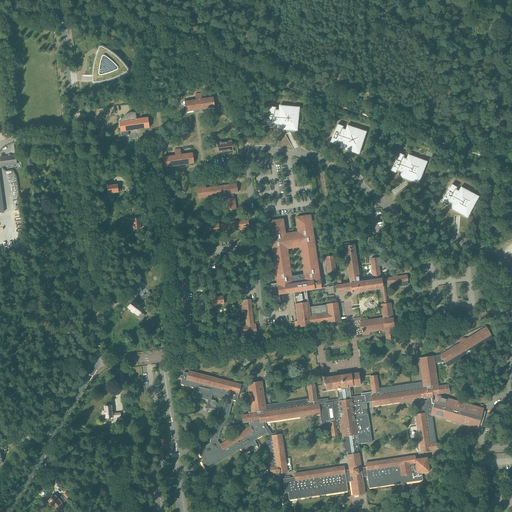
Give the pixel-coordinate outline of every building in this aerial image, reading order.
[(128,70),(127,69),(126,67),(123,64),(119,60),(117,57),(113,54),(108,51),(103,47),(102,47),(101,47),(100,47),(99,48),(98,50),(97,54),(95,60),(94,63),(94,66),(93,69),(93,72),(93,75),(93,81),(93,82),(93,83),(94,83),(95,83),(99,83),(106,81),(109,80),(113,79),(118,77),(121,75),(127,72),(128,71),(128,70)] [(195,94),(196,100),(185,102),(187,112),(215,108),(213,97),(202,99),(201,93),(195,94)] [(277,125),(278,125),(278,129),(296,131),(299,108),(280,107),(280,111),(275,110),(276,108),(270,106),(270,107),(266,126),(272,127),(273,125),(274,125),(274,126),(277,126),(277,125)] [(130,114),(131,120),(119,122),(121,132),(150,128),(148,117),(137,119),(136,113),(130,114)] [(340,144),(342,144),(341,148),(358,154),(365,133),(348,127),(346,131),(342,129),(343,127),(344,127),(338,125),(330,143),(336,146),(336,145),(337,143),(337,144),(340,145),(340,144)] [(231,141),(217,143),(219,154),(233,152),(231,141)] [(174,150),(175,156),(164,157),(166,168),(194,163),(192,153),(181,155),(180,149),(174,150)] [(400,173),(402,173),(400,177),(418,184),(426,163),(408,156),(407,160),(403,158),(404,156),(399,153),(398,154),(399,154),(390,171),(395,174),(396,174),(395,174),(397,172),(397,173),(400,174),(400,173)] [(16,155),(0,157),(2,166),(17,164),(16,155)] [(110,186),(110,181),(106,182),(108,194),(119,192),(118,185),(110,186)] [(224,199),(226,207),(228,207),(228,211),(236,210),(235,198),(233,198),(233,196),(232,196),(231,193),(237,193),(236,184),(206,188),(205,186),(197,187),(199,198),(229,194),(229,196),(228,196),(228,199),(224,199)] [(451,204),(452,205),(450,209),(466,218),(477,198),(461,189),(459,192),(455,190),(456,189),(457,189),(457,188),(452,185),(451,185),(441,201),(440,202),(446,205),(447,203),(448,203),(447,204),(450,205),(451,204)] [(295,218),(297,233),(285,234),(283,220),(268,222),(277,284),(270,285),(273,303),(280,302),(279,295),(294,292),(321,288),(320,280),(310,215),(295,218)] [(141,225),(140,218),(132,219),(133,230),(141,229),(141,228),(146,228),(146,224),(141,225)] [(219,225),(219,224),(203,226),(204,234),(220,232),(220,233),(228,232),(227,231),(239,229),(240,231),(249,230),(248,220),(226,223),(226,224),(219,225)] [(336,286),(337,292),(349,291),(349,293),(381,289),(382,288),(385,288),(385,284),(394,283),(395,287),(408,286),(407,276),(381,279),(378,258),(370,259),(373,280),(357,283),(356,278),(360,277),(355,245),(344,246),(350,284),(336,286)] [(333,257),(326,258),(328,273),(335,272),(333,257)] [(382,330),(382,331),(385,331),(386,339),(395,338),(395,335),(394,328),(393,318),(391,303),(388,304),(385,288),(382,288),(384,304),(381,305),(383,318),(367,321),(367,319),(360,319),(362,335),(369,334),(369,332),(382,330)] [(294,292),(298,322),(295,322),(296,328),(311,325),(311,324),(329,322),(329,323),(340,321),(337,303),(327,305),(309,308),(306,291),(294,292)] [(224,304),(223,297),(213,298),(214,305),(224,304)] [(138,305),(133,301),(127,308),(142,319),(145,315),(142,312),(149,303),(145,300),(142,303),(140,302),(138,305)] [(246,325),(240,325),(241,328),(241,335),(256,334),(256,328),(255,324),(253,324),(251,300),(242,301),(242,307),(244,307),(245,318),(246,325)] [(444,361),(445,363),(445,362),(447,366),(492,339),(490,335),(486,327),(466,340),(465,338),(464,338),(460,340),(459,341),(460,343),(440,356),(444,361)] [(420,404),(417,414),(415,415),(421,453),(431,451),(430,450),(437,449),(436,443),(432,417),(431,417),(431,416),(478,429),(479,427),(481,427),(486,412),(483,412),(484,409),(436,395),(435,401),(433,400),(433,395),(434,395),(449,392),(448,385),(438,387),(434,363),(444,361),(440,356),(434,356),(419,359),(423,382),(378,389),(376,376),(370,377),(372,392),(371,392),(372,401),(372,406),(428,398),(428,400),(423,401),(422,404),(420,404)] [(215,422),(213,424),(212,428),(211,429),(213,431),(209,444),(197,451),(203,460),(201,462),(206,470),(240,449),(243,454),(257,446),(254,441),(268,432),(270,431),(266,425),(265,422),(264,422),(262,419),(258,421),(249,423),(250,426),(243,431),(239,425),(236,426),(228,425),(227,422),(232,400),(237,401),(238,394),(239,394),(239,392),(241,385),(188,371),(188,373),(183,372),(183,376),(181,375),(180,378),(182,379),(180,384),(194,388),(192,396),(208,400),(206,405),(205,404),(204,408),(208,410),(209,408),(218,411),(215,422)] [(360,385),(358,373),(324,378),(326,390),(337,389),(350,387),(360,385)] [(241,415),(242,423),(249,423),(258,421),(262,419),(264,422),(265,422),(320,414),(318,400),(316,400),(314,385),(308,386),(309,399),(265,405),(262,382),(241,385),(239,392),(248,391),(251,413),(251,414),(241,415)] [(348,455),(358,453),(358,449),(359,449),(359,444),(372,442),(367,409),(367,408),(366,402),(372,401),(371,392),(361,394),(361,396),(351,397),(350,387),(337,389),(338,399),(328,401),(327,399),(318,400),(320,414),(320,415),(322,429),(328,428),(327,424),(330,423),(331,427),(333,437),(337,436),(336,430),(336,429),(340,428),(341,433),(342,433),(343,437),(345,451),(347,451),(348,455)] [(104,407),(105,411),(102,411),(103,419),(114,417),(114,418),(121,417),(120,413),(113,414),(112,406),(104,407)] [(266,441),(270,468),(270,474),(278,473),(287,472),(281,435),(276,435),(275,433),(271,434),(270,431),(268,432),(270,437),(270,441),(266,441)] [(346,482),(351,481),(353,496),(365,494),(362,477),(367,476),(369,488),(423,480),(421,473),(429,472),(427,458),(417,459),(417,457),(415,457),(415,456),(365,463),(366,468),(361,468),(359,453),(358,453),(348,455),(347,455),(349,470),(344,471),(344,467),(294,474),(294,475),(293,475),(293,478),(284,479),(285,489),(324,483),(325,494),(347,491),(346,482)] [(285,493),(288,492),(289,500),(325,494),(324,483),(285,489),(285,493)] [(64,506),(62,503),(57,497),(59,496),(57,493),(48,501),(56,509),(56,508),(58,511),(64,506)]
